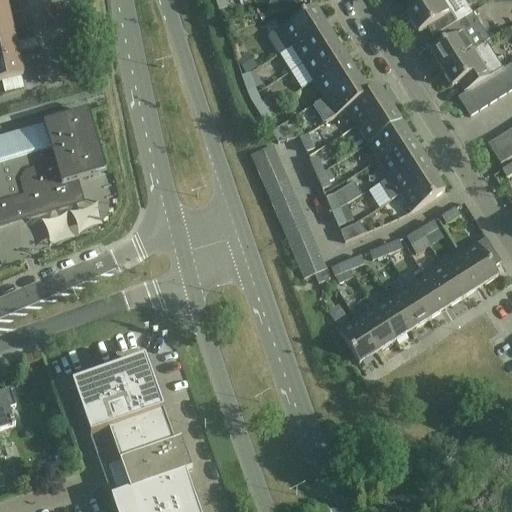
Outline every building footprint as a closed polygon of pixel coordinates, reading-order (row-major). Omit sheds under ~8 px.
[(0,0),(0,20),(9,18),(4,0),(0,0)] [(222,0),(213,0),(219,14),(226,11),(222,0)] [(434,26),(439,35),(464,20),(472,15),(463,0),(462,0),(434,0),(406,18),(417,36),(434,26)] [(281,32),(292,49),(325,29),(314,11),(281,32)] [(429,55),(440,73),(486,44),(486,45),(489,43),(472,15),(464,20),(439,35),(445,45),(429,55)] [(0,20),(0,41),(14,39),(9,18),(0,20)] [(292,49),(303,66),(336,46),(325,29),(292,49)] [(0,41),(0,62),(18,58),(14,39),(0,41)] [(486,82),(496,76),(503,71),(486,45),(486,44),(440,73),(451,90),(467,80),(473,90),(477,88),(486,82)] [(303,66),(314,84),(347,63),(336,46),(303,66)] [(247,57),(237,63),(237,64),(246,77),(249,75),(256,71),(247,57)] [(18,58),(0,62),(0,84),(23,79),(18,58)] [(314,84),(325,101),(358,80),(347,63),(314,84)] [(511,81),(505,70),(503,71),(496,76),(508,96),(511,93),(511,81)] [(249,76),(241,79),(247,94),(254,91),(249,76)] [(496,76),(486,82),(499,102),(508,96),(496,76)] [(325,126),(346,113),(345,112),(368,98),(368,97),(358,80),(314,108),(325,126)] [(486,82),(477,88),(489,108),(499,102),(486,82)] [(477,88),(473,90),(467,94),(480,114),(489,108),(477,88)] [(345,112),(346,113),(356,130),(389,108),(378,91),(368,97),(368,98),(345,112)] [(480,114),(467,94),(457,100),(470,120),(480,114)] [(251,105),(260,118),(266,114),(258,100),(251,105)] [(356,130),(367,147),(400,125),(389,108),(356,130)] [(0,228),(10,226),(7,218),(8,218),(7,215),(26,210),(27,212),(28,212),(30,220),(76,207),(70,187),(78,184),(99,178),(106,176),(88,114),(80,116),(44,127),(0,139),(0,228)] [(266,114),(260,118),(268,131),(275,127),(266,114)] [(367,147),(378,164),(411,143),(400,125),(367,147)] [(271,136),(278,147),(294,142),(284,127),(271,136)] [(511,143),(507,135),(497,141),(510,161),(511,159),(511,143)] [(307,137),(299,141),(306,155),(313,152),(307,137)] [(510,161),(497,141),(487,147),(500,168),(510,161)] [(378,164),(389,181),(422,160),(411,143),(378,164)] [(329,164),(342,158),(336,145),(323,151),(329,164)] [(277,159),(273,149),(251,159),(255,169),(277,159)] [(282,170),(277,159),(255,169),(260,179),(282,170)] [(309,163),(316,178),(323,175),(317,160),(309,163)] [(381,190),(390,204),(400,198),(433,177),(422,160),(389,181),(381,186),(381,190)] [(511,176),(511,166),(501,174),(506,180),(511,176)] [(286,180),(282,170),(260,179),(264,190),(286,180)] [(323,175),(316,178),(322,193),(329,190),(323,175)] [(433,177),(400,198),(411,216),(444,195),(433,177)] [(264,190),(268,200),(290,190),(286,180),(264,190)] [(325,201),(332,216),(339,212),(361,198),(353,185),(333,198),(325,201)] [(268,200),(273,210),(295,201),(290,190),(268,200)] [(273,210),(277,220),(299,211),(295,201),(273,210)] [(277,220),(282,231),(304,221),(299,211),(277,220)] [(345,227),(339,212),(332,216),(338,230),(345,227)] [(455,212),(453,213),(441,221),(445,227),(459,219),(455,212)] [(282,231),(286,241),(308,232),(304,221),(282,231)] [(433,225),(420,233),(429,248),(442,240),(433,225)] [(341,237),(341,239),(345,246),(367,237),(360,227),(341,237)] [(286,241),(290,251),(312,242),(308,232),(286,241)] [(429,248),(420,233),(406,242),(417,259),(430,250),(429,248)] [(290,251),(295,262),(317,252),(312,242),(290,251)] [(485,242),(459,258),(480,291),(498,280),(492,271),(501,266),(485,242)] [(398,245),(384,251),(387,258),(401,252),(398,245)] [(387,258),(384,251),(369,257),(372,264),(387,258)] [(321,262),(317,252),(295,262),(299,272),(321,262)] [(459,258),(442,269),(462,302),(480,291),(459,258)] [(360,260),(345,266),(348,274),(363,268),(360,260)] [(326,273),(321,262),(299,272),(304,283),(314,278),(326,273)] [(348,274),(345,266),(331,272),(334,280),(338,288),(353,282),(348,274)] [(442,269),(425,280),(445,313),(462,302),(442,269)] [(314,278),(318,288),(330,283),(326,273),(314,278)] [(425,280),(407,291),(428,324),(445,313),(425,280)] [(407,291),(390,302),(411,335),(428,324),(407,291)] [(390,302),(373,312),(393,345),(411,335),(390,302)] [(373,312),(355,323),(376,356),(393,345),(373,312)] [(376,356),(355,323),(338,334),(358,367),(376,356)] [(144,363),(71,389),(90,441),(97,439),(97,438),(109,434),(120,464),(119,465),(120,467),(109,471),(118,498),(111,500),(115,511),(197,511),(184,475),(192,473),(181,443),(173,446),(162,416),(163,416),(144,363)] [(0,491),(4,490),(0,479),(0,435),(15,430),(9,412),(16,409),(10,392),(0,395),(0,491)]
